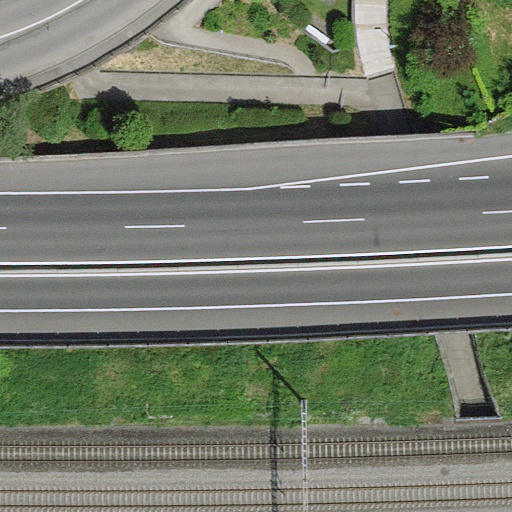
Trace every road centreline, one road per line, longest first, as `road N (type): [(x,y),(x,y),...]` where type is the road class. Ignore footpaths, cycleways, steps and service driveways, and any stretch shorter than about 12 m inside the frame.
road 1 (motorway): [(511,210),(0,227)]
road 2 (motorway): [(0,292),(511,277)]
